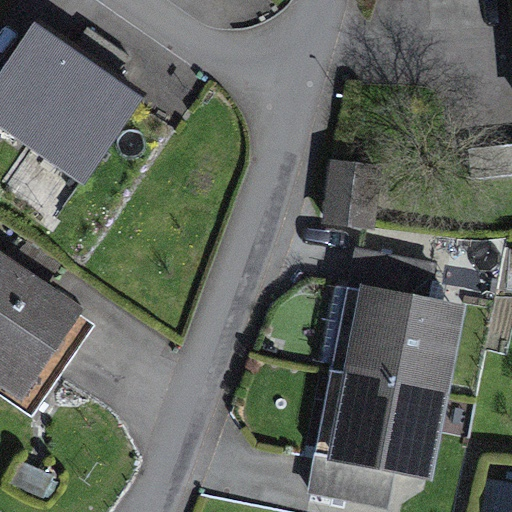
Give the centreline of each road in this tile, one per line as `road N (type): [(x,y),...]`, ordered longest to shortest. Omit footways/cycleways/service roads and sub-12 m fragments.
road 1 (residential): [(298,76),(143,511)]
road 2 (residential): [(298,76),(223,60),(136,0)]
